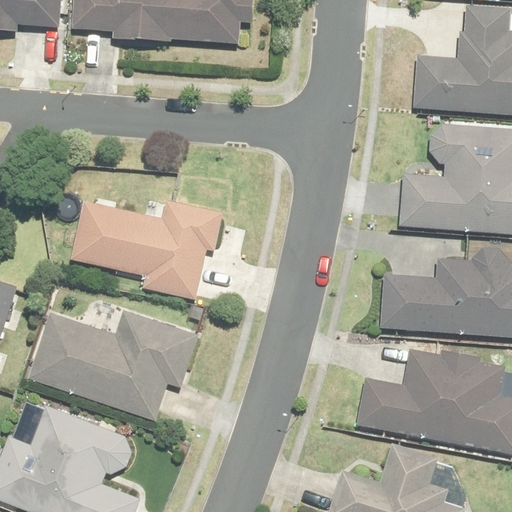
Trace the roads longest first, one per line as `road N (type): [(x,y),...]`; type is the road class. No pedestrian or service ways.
road 1 (residential): [(329,137),(288,334),(230,511)]
road 2 (residential): [(57,115),(329,137)]
road 3 (residential): [(343,0),(329,137)]
